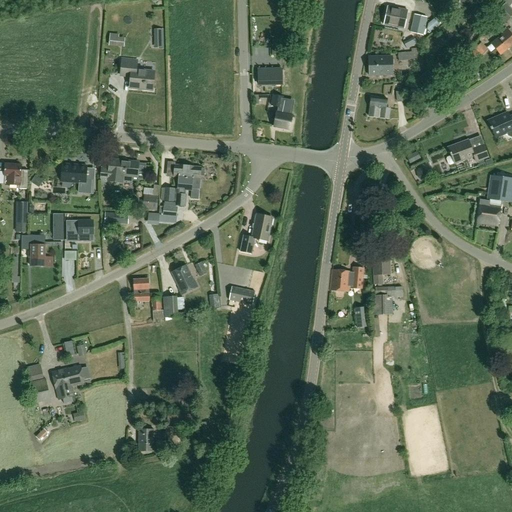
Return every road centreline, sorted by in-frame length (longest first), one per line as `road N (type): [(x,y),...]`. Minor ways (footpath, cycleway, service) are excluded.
road 1 (tertiary): [(269,511),(307,398),(341,161)]
road 2 (unclassified): [(0,324),(71,297),(220,216),(257,182),(266,152)]
road 3 (unclassified): [(246,149),(0,128)]
road 4 (unclassified): [(383,151),(442,230),(511,270)]
road 5 (tertiary): [(341,161),(371,0)]
road 6 (unclassified): [(246,149),(241,0)]
road 7 (unclassified): [(422,125),(501,0)]
